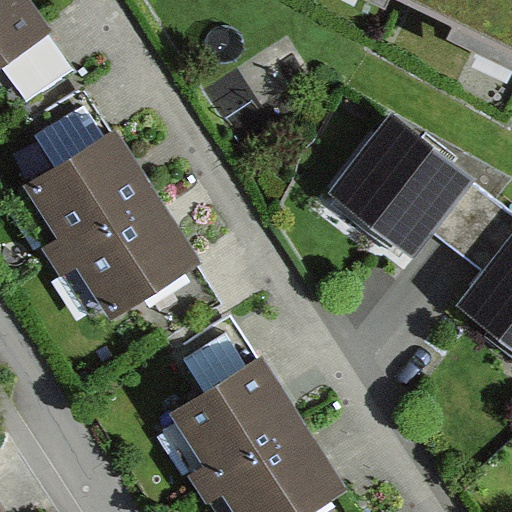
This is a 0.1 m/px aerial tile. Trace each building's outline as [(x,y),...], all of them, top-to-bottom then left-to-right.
[(45,6),(40,0),(0,0),(0,78),(64,32),(45,6)] [(511,0),(428,0),(449,11),(444,22),(511,55),(511,0)] [(477,187),(401,130),(343,206),(418,263),(429,250),(442,233),(477,187)] [(38,204),(76,264),(177,202),(159,174),(140,142),(38,204)] [(511,263),(511,213),(477,187),(442,233),(501,278),(511,263)] [(177,202),(76,264),(115,326),(215,264),(198,236),(177,202)] [(511,333),(511,263),(501,278),(490,293),(478,308),(511,333)] [(182,421),(224,487),(318,428),(296,394),(276,362),(182,421)] [(336,456),(318,428),(224,487),(239,511),(316,511),(356,488),(336,456)] [(0,511),(10,505),(0,490),(0,511)]
